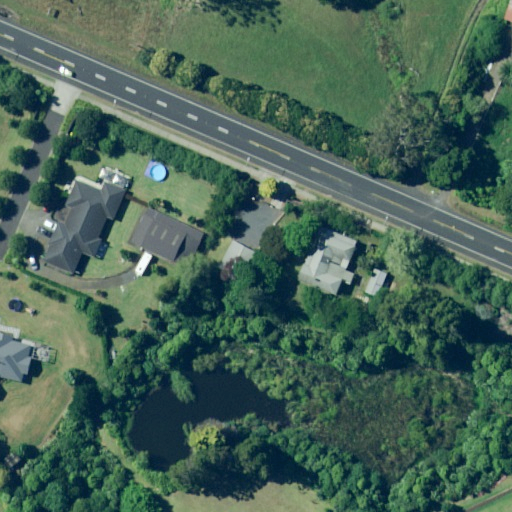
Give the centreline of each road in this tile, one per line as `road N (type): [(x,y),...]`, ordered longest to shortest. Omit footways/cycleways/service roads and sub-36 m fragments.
road 1 (secondary): [(511,253),(78,67)]
road 2 (residential): [(78,67),(0,240)]
